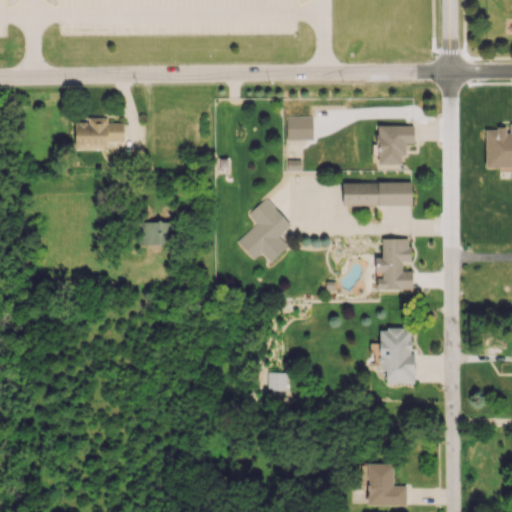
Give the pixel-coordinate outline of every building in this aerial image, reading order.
[(311,115),(285,116),(286,139),(312,139),(311,115)] [(123,141),(122,122),(107,123),(107,117),(86,118),(86,122),(73,122),(73,149),(107,148),(107,141),(123,141)] [(511,167),(511,124),(506,123),(506,128),(484,127),(484,167),(511,167)] [(376,163),(399,163),(400,155),(405,155),(405,142),(412,142),(413,125),(376,125),(376,163)] [(410,181),(341,182),(342,206),(410,204),(410,181)] [(235,241),(253,259),(260,252),(269,262),(286,246),(277,237),(290,224),(264,197),(247,214),(255,222),(235,241)] [(141,244),(170,244),(170,221),(142,221),(141,244)] [(374,289),(411,289),(411,270),(401,270),(401,260),(409,260),(408,238),(380,238),(381,257),(374,257),(374,289)] [(379,330),(386,330),(386,327),(402,327),(402,329),(409,329),(409,339),(410,339),(410,350),(409,350),(409,352),(413,352),(413,361),(413,373),(412,373),(412,382),(384,382),(384,370),(379,370),(379,365),(378,365),(378,363),(377,363),(377,357),(379,357),(379,354),(378,354),(378,341),(379,341),(379,330)] [(286,372),(267,371),(267,389),(285,390),(286,372)] [(391,485),(405,485),(404,505),(366,504),(366,484),(359,484),(359,462),(392,462),(391,485)]
